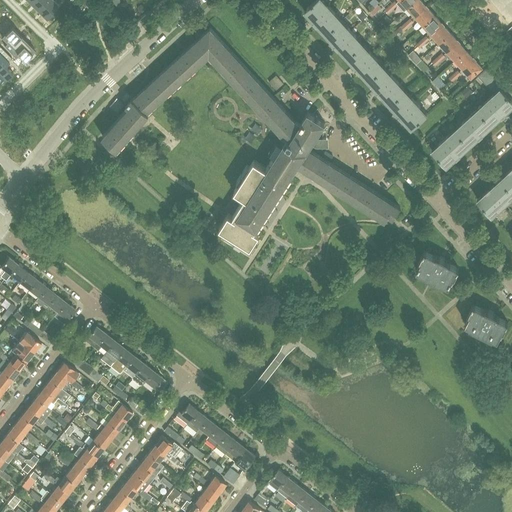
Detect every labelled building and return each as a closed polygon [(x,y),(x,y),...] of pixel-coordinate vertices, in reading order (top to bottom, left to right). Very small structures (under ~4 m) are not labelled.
[(34,0),(31,3),(39,11),(49,0),(34,0)] [(54,0),(49,0),(39,11),(46,18),(59,5),(54,0)] [(315,0),(305,10),(315,21),(326,34),(342,20),(323,0),(315,0)] [(394,0),(389,5),(393,9),(397,4),(394,0)] [(416,0),(407,8),(415,17),(427,6),(426,4),(425,5),(421,0),(416,0)] [(84,2),(75,12),(76,13),(79,16),(87,8),(89,7),(88,6),(85,3),(84,2)] [(415,17),(423,25),(435,15),(428,8),(428,7),(427,6),(415,17)] [(363,11),(357,16),(361,21),(367,16),(363,11)] [(423,25),(431,34),(443,23),(442,22),(441,22),(435,15),(423,25)] [(410,18),(405,22),(409,26),(413,21),(410,18)] [(326,34),(338,46),(348,57),(363,43),(342,20),(326,34)] [(404,30),(409,26),(405,22),(400,27),(404,30)] [(431,34),(439,43),(450,32),(444,25),(443,23),(431,34)] [(11,27),(1,37),(12,48),(22,38),(11,27)] [(388,215),(393,218),(400,206),(308,148),(311,143),(313,144),(316,139),(314,138),(324,122),(307,111),(301,120),(298,118),(296,121),(228,47),(210,27),(132,98),(132,97),(125,104),(128,106),(102,136),(117,149),(149,112),(147,111),(209,55),(286,139),(267,168),(253,160),(234,191),(244,197),(232,216),(228,213),(219,227),(250,247),(259,233),(254,230),(256,228),(297,164),(385,220),(388,215)] [(439,43),(447,51),(459,40),(457,39),(450,32),(439,43)] [(22,38),(12,48),(24,60),(26,58),(28,60),(32,56),(30,54),(34,50),(28,44),(31,40),(26,35),(22,38)] [(426,35),(421,40),(424,43),(429,39),(426,35)] [(421,46),(425,52),(436,45),(433,39),(421,46)] [(419,48),(424,43),(421,40),(416,44),(419,48)] [(447,51),(455,60),(466,49),(460,42),(459,40),(447,51)] [(348,57),(359,70),(369,80),(384,66),(363,43),(348,57)] [(0,45),(0,73),(4,77),(5,78),(12,71),(5,64),(12,57),(0,45)] [(455,60),(463,69),(474,58),(473,56),(466,49),(455,60)] [(441,52),(437,57),(440,61),(445,56),(441,52)] [(437,64),(442,70),(452,61),(448,56),(437,64)] [(471,77),(482,67),(475,59),(476,59),(474,58),(463,69),(471,77)] [(369,80),(380,93),(390,104),(406,90),(384,66),(369,80)] [(488,66),(478,76),(481,80),(491,70),(488,66)] [(457,70),(452,74),(456,78),(461,73),(457,70)] [(495,74),(491,70),(481,80),(485,84),(495,74)] [(452,74),(448,79),(451,82),(456,78),(452,74)] [(500,79),(495,74),(485,84),(488,88),(489,89),(500,79)] [(444,91),(449,87),(442,78),(437,83),(444,91)] [(506,86),(500,79),(489,89),(488,88),(484,91),(489,97),(490,98),(501,88),(502,89),(506,86)] [(511,104),(511,100),(502,89),(501,88),(490,98),(489,97),(478,108),(492,123),(502,114),(502,115),(504,113),(504,112),(511,104)] [(390,104),(412,127),(427,113),(406,90),(390,104)] [(479,135),(482,133),(481,133),(492,123),(478,108),(454,129),(468,145),(479,135)] [(456,156),(457,156),(459,154),(459,153),(468,145),(454,129),(432,149),(446,165),(456,156)] [(511,166),(510,168),(510,169),(500,178),(511,191),(511,166)] [(489,187),(487,189),(487,190),(477,199),(498,222),(501,218),(495,212),(510,198),(511,200),(511,191),(500,178),(490,188),(489,187)] [(444,260),(444,259),(440,256),(439,258),(424,250),(419,259),(421,260),(416,269),(448,285),(453,276),(454,276),(459,268),(444,260)] [(0,275),(5,279),(18,263),(8,256),(0,266),(5,269),(0,275)] [(10,273),(19,281),(27,271),(18,263),(5,279),(6,279),(10,273)] [(19,281),(29,288),(37,278),(27,271),(19,281)] [(47,286),(37,278),(29,288),(38,296),(47,286)] [(0,285),(0,289),(5,293),(9,288),(2,283),(0,285)] [(38,296),(36,299),(35,300),(45,307),(56,293),(47,286),(38,296)] [(18,303),(22,299),(15,293),(11,298),(18,303)] [(45,307),(54,315),(65,301),(56,293),(45,307)] [(67,318),(75,308),(65,301),(54,315),(58,311),(67,318)] [(11,302),(7,307),(12,311),(16,306),(11,302)] [(492,314),(493,312),(488,310),(488,311),(473,304),(468,313),(470,313),(465,322),(497,339),(502,330),(503,330),(507,321),(492,314)] [(7,307),(4,312),(8,316),(12,311),(7,307)] [(13,314),(19,320),(23,315),(16,310),(13,314)] [(0,316),(5,320),(8,316),(4,312),(0,316)] [(26,318),(22,322),(29,327),(33,322),(33,323),(36,319),(33,316),(29,320),(26,318)] [(42,330),(33,323),(33,322),(29,327),(38,335),(42,330)] [(8,323),(4,328),(8,331),(10,333),(12,330),(12,327),(8,323)] [(96,324),(84,339),(94,347),(106,332),(96,324)] [(4,328),(0,332),(0,339),(1,340),(8,331),(4,328)] [(43,329),(42,330),(38,335),(48,343),(53,337),(43,329)] [(41,342),(30,333),(26,330),(17,341),(18,342),(20,340),(34,351),(41,342)] [(101,356),(115,339),(106,332),(94,347),(98,349),(101,345),(107,349),(101,356)] [(110,365),(125,347),(115,339),(101,356),(111,364),(110,365)] [(17,341),(12,349),(27,360),(34,351),(20,340),(18,342),(17,341)] [(110,365),(119,373),(134,354),(125,347),(110,365)] [(16,352),(9,361),(20,369),(27,360),(12,349),(16,352)] [(82,360),(73,353),(69,359),(79,366),(84,360),(83,359),(82,360)] [(126,364),(135,372),(143,362),(134,354),(119,373),(120,373),(126,364)] [(72,378),(73,377),(77,371),(64,360),(56,369),(67,378),(70,380),(72,379),(72,378)] [(93,367),(84,360),(79,366),(88,374),(93,367)] [(9,361),(2,370),(12,378),(20,369),(9,361)] [(145,379),(153,369),(143,362),(135,372),(136,372),(132,376),(141,383),(145,379)] [(94,367),(93,367),(88,374),(98,381),(99,379),(103,375),(102,374),(93,368),(94,367)] [(56,369),(49,378),(60,387),(67,378),(56,369)] [(160,391),(164,387),(163,386),(167,381),(153,369),(145,379),(160,391)] [(2,370),(0,371),(0,383),(5,387),(12,378),(2,370)] [(109,379),(103,375),(99,379),(105,384),(109,379)] [(56,398),(58,396),(59,394),(56,392),(60,387),(49,378),(42,387),(56,398)] [(82,386),(77,382),(74,386),(79,390),(82,386)] [(111,389),(118,394),(122,389),(124,387),(120,384),(118,387),(115,384),(111,389)] [(58,396),(56,398),(42,387),(35,396),(46,405),(50,400),(53,403),(55,400),(60,404),(63,400),(58,396)] [(118,394),(124,399),(128,394),(122,389),(118,394)] [(42,416),(43,414),(46,416),(51,409),(46,405),(35,396),(28,405),(42,416)] [(127,401),(136,408),(140,403),(132,396),(127,401)] [(100,403),(105,407),(108,403),(103,399),(100,403)] [(132,411),(121,402),(118,399),(112,407),(108,403),(105,407),(109,411),(111,409),(114,412),(125,420),(132,411)] [(179,410),(176,414),(187,423),(189,419),(190,419),(197,409),(188,402),(180,411),(179,410)] [(43,414),(42,416),(28,405),(21,414),(32,423),(35,418),(41,423),(43,420),(45,422),(48,418),(46,416),(43,414)] [(114,412),(111,409),(109,411),(108,412),(111,415),(107,421),(118,429),(118,428),(120,430),(123,425),(122,424),(125,420),(114,412)] [(190,419),(199,427),(207,417),(197,409),(190,419)] [(68,421),(72,416),(67,412),(63,418),(68,421)] [(21,414),(14,423),(25,432),(32,423),(21,414)] [(199,427),(209,434),(216,424),(207,417),(199,427)] [(100,423),(99,425),(93,421),(90,425),(96,429),(97,427),(100,430),(111,438),(118,429),(107,421),(103,425),(100,423)] [(14,423),(7,432),(18,441),(25,432),(14,423)] [(209,434),(206,438),(215,445),(226,432),(216,424),(209,434)] [(178,434),(167,425),(163,430),(175,439),(178,434)] [(53,440),(57,435),(48,428),(45,433),(48,436),(48,435),(53,440)] [(104,447),(111,438),(100,430),(93,439),(104,447)] [(7,432),(0,441),(11,450),(18,441),(7,432)] [(215,445),(225,453),(235,439),(226,432),(215,445)] [(155,443),(165,452),(168,454),(170,452),(175,456),(182,448),(173,441),(172,442),(162,434),(155,443)] [(185,439),(178,434),(175,439),(181,444),(185,439)] [(68,437),(76,443),(79,439),(74,435),(73,437),(70,435),(68,437)] [(86,447),(86,448),(97,456),(104,447),(93,439),(88,444),(85,442),(84,443),(79,439),(76,443),(81,447),(83,445),(86,447)] [(225,453),(234,460),(245,447),(235,439),(225,453)] [(0,441),(0,456),(4,459),(11,450),(0,441)] [(37,448),(44,454),(49,448),(42,443),(37,448)] [(155,443),(148,452),(158,461),(165,452),(155,443)] [(191,443),(188,448),(187,448),(194,453),(198,448),(191,443)] [(116,454),(120,450),(114,444),(110,449),(116,454)] [(244,468),(255,454),(245,447),(234,460),(244,468)] [(86,448),(79,457),(89,465),(97,456),(86,448)] [(204,453),(198,448),(194,453),(200,458),(204,453)] [(148,452),(141,461),(151,470),(158,461),(148,452)] [(79,457),(72,466),(82,474),(89,465),(79,457)] [(210,458),(207,463),(213,468),(217,463),(210,458)] [(133,470),(144,479),(151,470),(141,461),(133,470)] [(32,467),(27,464),(26,463),(21,468),(27,473),(32,467)] [(223,468),(217,463),(213,468),(220,473),(223,468)] [(72,466),(64,475),(75,483),(82,474),(72,466)] [(278,468),(268,482),(277,489),(288,475),(278,468)] [(149,482),(144,479),(133,470),(126,479),(137,488),(140,490),(141,488),(143,490),(149,482)] [(233,482),(236,478),(227,470),(223,475),(233,482)] [(54,481),(57,484),(68,492),(75,483),(64,475),(61,472),(55,479),(51,475),(48,479),(52,483),(54,481)] [(226,482),(215,474),(208,484),(219,492),(226,482)] [(29,475),(22,485),(28,489),(35,480),(29,475)] [(286,497),(297,483),(288,475),(277,489),(286,497)] [(130,497),(137,488),(126,479),(119,488),(130,497)] [(151,492),(155,486),(150,483),(146,489),(151,492)] [(286,497),(296,505),(307,490),(297,483),(286,497)] [(57,484),(50,493),(61,501),(68,492),(57,484)] [(208,484),(201,493),(212,501),(219,492),(208,484)] [(126,502),(130,497),(119,488),(112,497),(123,506),(126,508),(127,507),(129,508),(131,505),(126,502)] [(299,501),(308,508),(316,498),(307,490),(296,505),(299,501)] [(50,493),(43,502),(54,510),(61,501),(50,493)] [(201,493),(194,502),(205,510),(212,501),(201,493)] [(254,498),(265,506),(270,499),(270,498),(270,497),(267,494),(264,497),(258,493),(254,498)] [(112,511),(118,511),(123,506),(112,497),(105,506),(112,511)] [(308,508),(313,511),(320,511),(326,505),(316,498),(308,508)] [(256,511),(260,508),(249,500),(242,510),(244,511),(256,511)] [(43,502),(36,511),(38,511),(52,511),(54,510),(43,502)] [(194,502),(187,511),(188,511),(203,511),(205,510),(194,502)] [(271,503),(267,508),(272,511),(274,511),(277,508),(271,503)]
